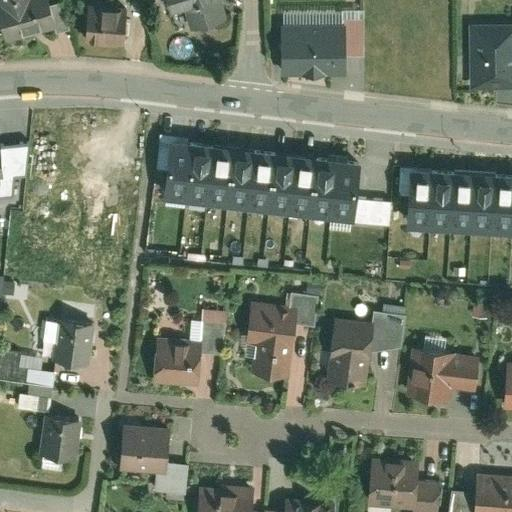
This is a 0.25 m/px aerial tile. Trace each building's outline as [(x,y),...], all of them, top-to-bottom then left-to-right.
[(52,27),(55,27),(49,7),(46,0),(0,0),(0,23),(6,42),(52,27)] [(124,5),(123,19),(131,19),(132,1),(119,0),(119,4),(124,5)] [(227,21),(219,0),(160,0),(165,13),(183,7),(191,32),(227,21)] [(84,2),(82,42),(122,44),(123,19),(124,5),(119,4),(84,2)] [(58,4),(49,7),(55,27),(52,27),(53,33),(66,29),(58,4)] [(345,21),(347,52),(363,51),(362,16),(345,17),(345,21)] [(511,20),(472,21),(474,83),(511,82),(511,20)] [(345,21),(314,22),(316,71),(347,70),(347,52),(345,21)] [(314,22),(284,23),(286,72),(316,71),(314,22)] [(193,136),(172,134),(166,189),(187,192),(193,136)] [(213,138),(193,136),(187,192),(207,194),(213,138)] [(30,138),(3,140),(6,170),(0,170),(0,189),(15,189),(15,170),(29,170),(30,138)] [(234,140),(213,138),(207,194),(228,196),(234,140)] [(254,142),(234,140),(228,196),(248,198),(254,142)] [(276,145),(254,142),(248,198),(270,201),(276,145)] [(297,147),(276,145),(270,201),(291,203),(297,147)] [(319,149),(297,147),(291,203),(313,205),(319,149)] [(340,151),(319,149),(313,205),(334,207),(340,151)] [(362,154),(340,151),(334,207),(356,210),(362,154)] [(435,163),(412,162),(409,220),(432,221),(435,163)] [(457,164),(435,163),(432,221),(455,222),(457,164)] [(480,164),(457,164),(455,222),(477,223),(480,164)] [(502,165),(480,164),(477,223),(499,224),(502,165)] [(511,165),(502,165),(499,224),(511,224),(511,165)] [(0,272),(0,289),(13,291),(15,274),(0,272)] [(304,282),(302,293),(317,294),(318,284),(304,282)] [(287,291),(281,304),(296,306),(294,324),(313,326),(317,294),(302,293),(287,291)] [(281,304),(250,301),(245,342),(255,343),(251,373),(288,378),(294,324),(296,306),(281,304)] [(383,302),(382,310),(399,312),(400,304),(383,302)] [(485,303),(471,302),(470,317),(484,318),(485,303)] [(511,308),(508,304),(496,313),(505,324),(511,318),(511,308)] [(200,341),(200,349),(223,350),(225,309),(202,308),(200,341)] [(369,321),(372,321),(368,353),(399,350),(404,313),(399,312),(382,310),(371,309),(369,321)] [(369,321),(333,316),(325,379),(365,384),(368,353),(372,321),(369,321)] [(89,364),(92,324),(41,320),(39,341),(54,342),(52,361),(89,364)] [(419,347),(408,346),(402,393),(447,399),(448,387),(473,390),(477,354),(443,350),(445,336),(421,333),(419,347)] [(152,382),(198,385),(200,349),(200,341),(154,338),(152,382)] [(27,369),(36,370),(37,358),(18,356),(16,368),(27,369)] [(511,360),(504,360),(500,408),(511,408),(511,360)] [(25,384),(52,387),(54,372),(36,370),(27,369),(25,384)] [(16,410),(48,414),(50,399),(18,395),(16,410)] [(74,459),(79,421),(43,416),(38,454),(74,459)] [(168,425),(122,423),(119,470),(155,473),(165,473),(166,461),(168,425)] [(348,446),(333,445),(331,471),(346,472),(348,446)] [(416,458),(369,454),(366,503),(411,507),(410,511),(434,511),(437,480),(415,479),(416,458)] [(165,473),(155,473),(154,491),(184,493),(186,462),(166,461),(165,473)] [(511,511),(511,474),(476,471),(474,489),(472,511),(511,511)] [(216,486),(198,485),(196,511),(250,511),(251,508),(252,483),(216,480),(216,486)] [(472,511),(474,489),(450,487),(447,511),(472,511)] [(283,510),(282,511),(331,511),(333,495),(284,492),(283,510)]
